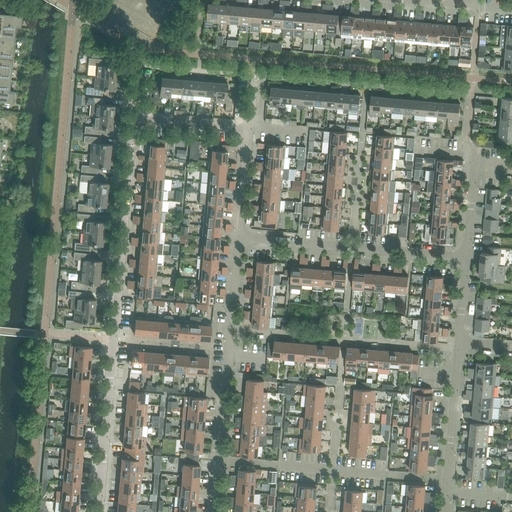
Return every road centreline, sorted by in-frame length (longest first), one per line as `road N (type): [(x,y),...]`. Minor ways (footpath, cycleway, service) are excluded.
road 1 (residential): [(96,511),(132,119)]
road 2 (residential): [(219,511),(239,237)]
road 3 (residential): [(465,255),(239,237)]
road 4 (residential): [(445,492),(458,349)]
